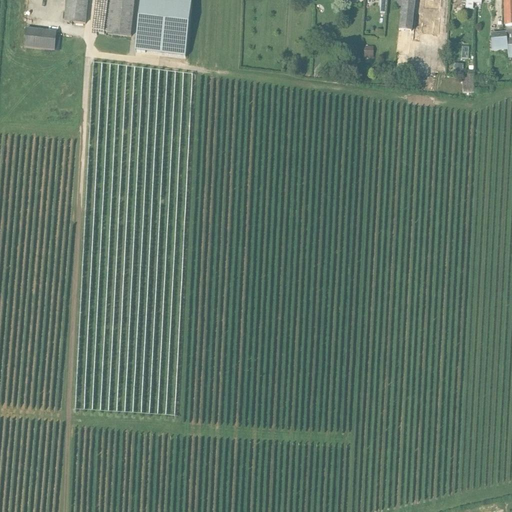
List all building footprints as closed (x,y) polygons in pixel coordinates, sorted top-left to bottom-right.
[(87,0),(67,0),(65,23),(85,25),(87,0)] [(111,0),(108,35),(130,38),(131,38),(135,0),(111,0)] [(141,0),(135,53),(186,59),(192,5),(152,0),(141,0)] [(396,54),(409,55),(411,32),(412,32),(415,0),(402,0),(402,7),(396,54)] [(417,0),(417,7),(424,7),(424,17),(422,17),(420,34),(436,35),(439,35),(440,20),(441,0),(417,0)] [(26,30),(24,48),(55,51),(56,33),(26,30)] [(492,52),(507,51),(506,33),(491,34),(492,52)] [(364,59),(373,59),(373,46),(364,47),(364,59)] [(453,73),(463,73),(464,64),(453,64),(453,73)] [(462,93),(473,93),(474,93),(474,75),(462,75),(462,93)]
